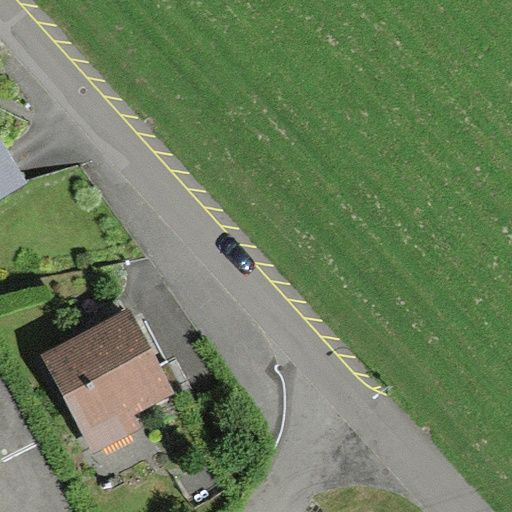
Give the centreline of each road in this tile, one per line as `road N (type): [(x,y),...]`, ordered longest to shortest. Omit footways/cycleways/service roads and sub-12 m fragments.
road 1 (residential): [(0,1),(349,397)]
road 2 (residential): [(349,397),(453,511)]
road 3 (residential): [(349,397),(257,511)]
